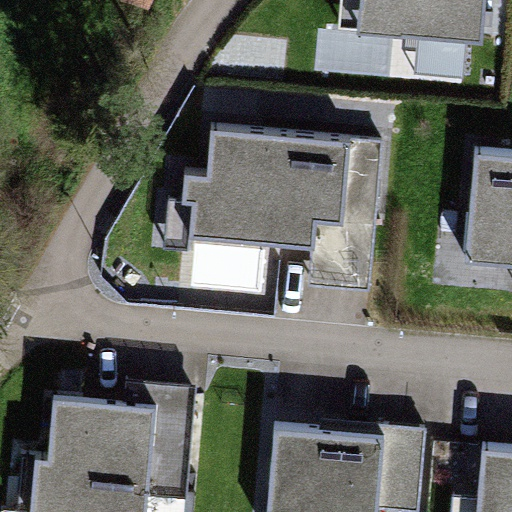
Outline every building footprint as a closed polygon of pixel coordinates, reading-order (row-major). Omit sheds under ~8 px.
[(141,0),(112,0),(136,11),(141,0)] [(360,0),(358,34),(483,43),(485,0),(360,0)] [(382,135),(210,123),(207,174),(185,173),(183,203),(193,203),(190,240),(310,249),(307,286),(371,291),(382,135)] [(511,149),(475,146),(465,261),(511,264),(511,149)] [(145,511),(156,406),(54,395),(48,461),(37,460),(32,511),(145,511)] [(376,511),(383,429),(275,421),(267,511),(376,511)] [(511,511),(511,446),(484,444),(478,511),(511,511)]
